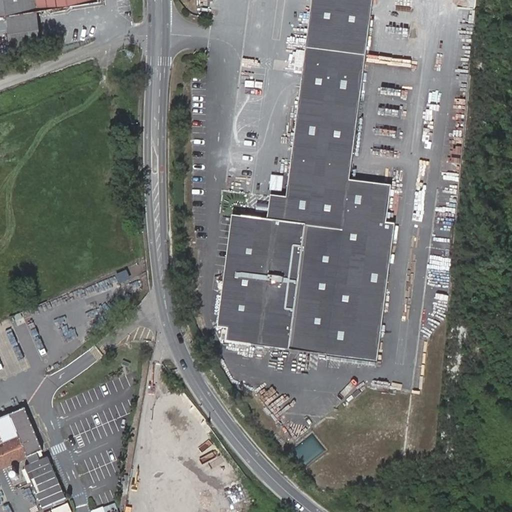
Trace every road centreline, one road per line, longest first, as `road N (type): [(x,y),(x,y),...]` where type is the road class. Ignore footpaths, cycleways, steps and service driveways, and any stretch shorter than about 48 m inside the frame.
road 1 (secondary): [(176,344),(156,219),(158,0)]
road 2 (secondary): [(312,511),(247,451),(176,344)]
road 3 (unclassified): [(176,344),(155,363),(134,511)]
